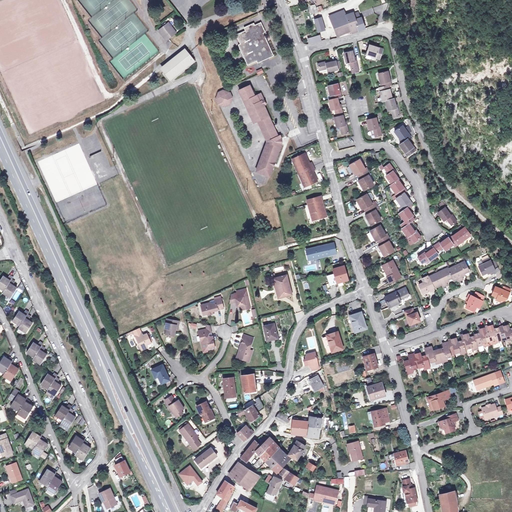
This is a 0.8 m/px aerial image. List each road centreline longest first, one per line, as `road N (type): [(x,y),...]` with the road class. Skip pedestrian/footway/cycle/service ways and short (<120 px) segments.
road 1 (residential): [(300,51),(387,32),(420,136),(459,196)]
road 2 (unclassified): [(14,251),(101,447),(76,487)]
road 3 (secondary): [(102,368),(0,141)]
road 4 (residential): [(240,450),(273,414),(304,323),(365,290)]
road 5 (residential): [(0,313),(76,487)]
road 6 (unclassified): [(414,452),(365,290)]
road 7 (secondary): [(174,511),(102,368)]
road 8 (secondary): [(102,368),(164,511)]
road 9 (unclassified): [(365,290),(327,158)]
road 10 (residential): [(359,149),(389,148),(418,188),(427,227)]
